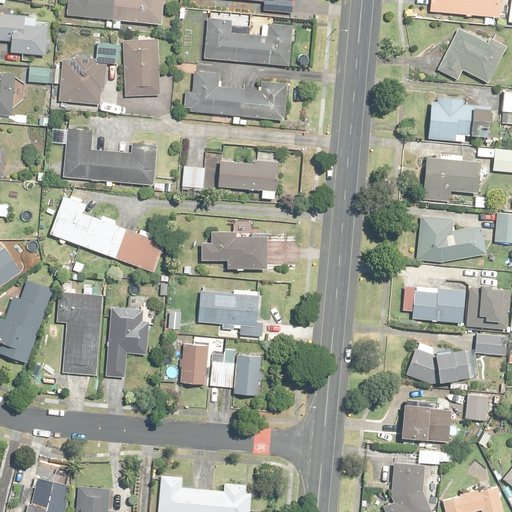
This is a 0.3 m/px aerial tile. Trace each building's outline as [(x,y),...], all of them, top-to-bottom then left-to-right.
[(0,0),(0,6),(22,10),(23,0),(0,0)] [(82,0),(59,0),(59,29),(79,30),(122,32),(122,33),(149,35),(151,0),(124,0),(124,5),(83,3),(82,0)] [(278,0),(194,0),(194,4),(249,7),(248,20),(278,21),(278,0)] [(487,28),(488,12),(488,6),(488,0),(421,0),(421,2),(414,1),(413,23),(487,28)] [(33,38),(18,37),(19,24),(0,23),(0,62),(30,65),(33,38)] [(212,34),(190,33),(188,72),(245,74),(272,75),(273,48),(246,47),(212,45),(212,34)] [(492,53),(477,46),(473,55),(458,47),(458,48),(443,40),(421,80),(441,91),(446,81),(456,86),(456,87),(471,94),(492,53)] [(105,56),(85,52),(81,72),(101,75),(105,56)] [(147,54),(106,55),(108,109),(149,108),(147,54)] [(86,74),(47,70),(42,112),(81,117),(86,74)] [(41,77),(15,75),(13,93),(40,95),(41,77)] [(273,87),(180,80),(178,102),(171,102),(170,125),(184,125),(184,123),(270,130),(273,87)] [(510,104),(487,102),(486,122),(508,123),(510,104)] [(449,115),(449,108),(436,108),(416,107),(412,151),(438,154),(438,151),(474,152),(475,116),(449,115)] [(141,151),(119,150),(118,164),(77,161),(79,142),(52,139),(48,188),(68,190),(68,191),(116,194),(116,196),(138,197),(141,151)] [(511,163),(511,158),(478,157),(476,182),(511,184),(511,163)] [(439,170),(410,168),(408,211),(437,212),(437,202),(464,203),(465,173),(439,172),(439,170)] [(264,175),(205,170),(203,197),(247,200),(247,208),(263,209),(263,198),(262,198),(264,175)] [(190,177),(167,177),(166,199),(189,200),(190,177)] [(166,183),(154,182),(153,192),(165,193),(166,183)] [(485,196),(476,195),(474,208),(484,209),(485,196)] [(10,205),(0,203),(0,218),(9,220),(10,205)] [(74,219),(51,209),(36,244),(52,251),(52,252),(137,283),(149,257),(72,224),(74,219)] [(501,223),(479,222),(477,253),(498,254),(501,223)] [(433,271),(434,270),(468,267),(466,237),(436,239),(437,231),(404,228),(401,268),(428,270),(429,270),(433,271)] [(280,259),(252,257),(252,241),(196,239),(195,249),(185,249),(185,275),(202,275),(202,278),(278,283),(280,259)] [(170,277),(162,277),(161,296),(169,296),(170,277)] [(27,342),(25,341),(42,301),(12,288),(0,315),(0,369),(17,375),(21,363),(20,363),(27,342)] [(449,300),(388,295),(385,329),(447,334),(449,300)] [(245,302),(186,296),(182,332),(225,337),(225,346),(242,347),(243,329),(242,329),(245,302)] [(493,301),(453,299),(450,340),(490,342),(493,301)] [(87,307),(45,303),(42,334),(50,335),(47,389),(84,391),(87,332),(84,332),(87,307)] [(114,304),(113,317),(112,317),(96,316),(91,387),(109,388),(112,361),(133,363),(137,320),(133,319),(134,306),(114,304)] [(183,312),(170,311),(169,329),(181,330),(183,312)] [(492,344),(460,342),(458,366),(491,368),(492,344)] [(429,360),(402,351),(390,387),(417,396),(421,385),(422,393),(454,390),(451,360),(428,362),(429,360)] [(196,355),(168,352),(164,393),(192,396),(196,355)] [(245,367),(222,365),(219,405),(242,407),(245,367)] [(221,373),(197,372),(195,396),(219,398),(221,373)] [(471,405),(451,404),(449,431),(469,433),(471,405)] [(436,418),(387,416),(385,453),(435,454),(436,418)] [(454,453),(443,452),(442,463),(453,464),(454,453)] [(511,508),(511,462),(511,461),(486,489),(511,509),(511,508)] [(374,511),(408,511),(406,504),(409,475),(379,472),(374,511)] [(201,495),(201,500),(168,497),(170,485),(148,481),(143,511),(233,511),(234,495),(201,495)] [(48,511),(51,499),(20,492),(15,511),(48,511)] [(95,511),(97,499),(64,494),(61,511),(95,511)] [(484,511),(481,498),(463,503),(442,507),(442,508),(424,511),(484,511)]
